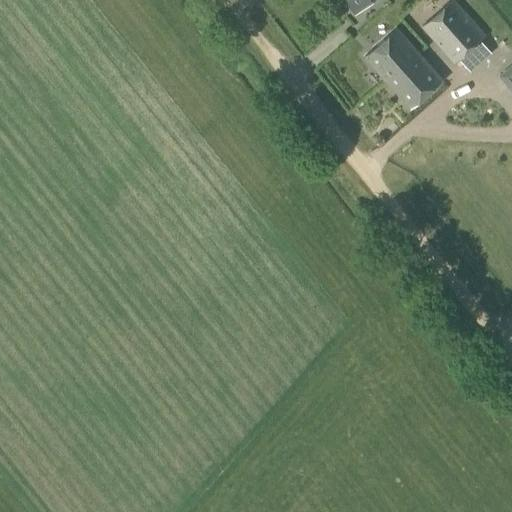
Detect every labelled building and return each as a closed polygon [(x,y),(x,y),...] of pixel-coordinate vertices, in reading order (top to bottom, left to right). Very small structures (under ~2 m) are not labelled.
[(369,0),(341,0),(354,14),(369,0)] [(454,63),(484,37),(451,0),(421,26),(454,63)] [(385,80),(417,53),(395,29),(364,56),(385,80)] [(410,108),(441,80),(417,53),(385,80),(410,108)] [(511,65),(509,62),(495,77),(511,93),(511,65)]
